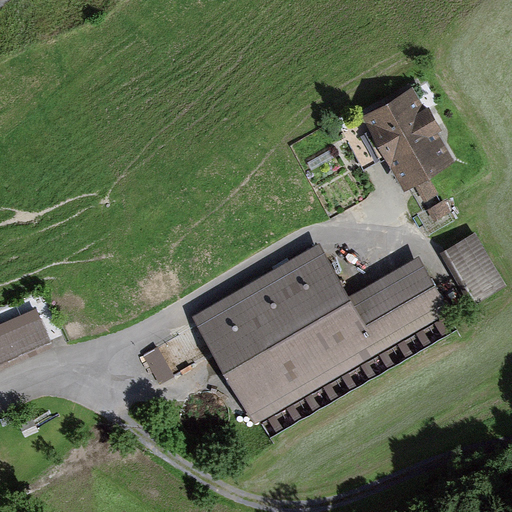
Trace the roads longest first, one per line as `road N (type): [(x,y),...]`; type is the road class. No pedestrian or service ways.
road 1 (track): [(511,442),(337,501),(270,505),(223,489),(115,413)]
road 2 (track): [(115,413),(2,511)]
road 3 (track): [(0,384),(49,379),(115,413)]
